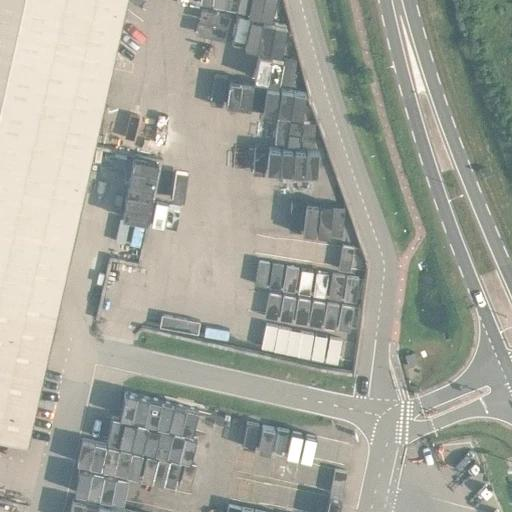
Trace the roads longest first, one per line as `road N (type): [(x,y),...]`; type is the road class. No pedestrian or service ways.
road 1 (primary): [(392,0),(418,129),(511,378)]
road 2 (primary): [(511,277),(406,0)]
